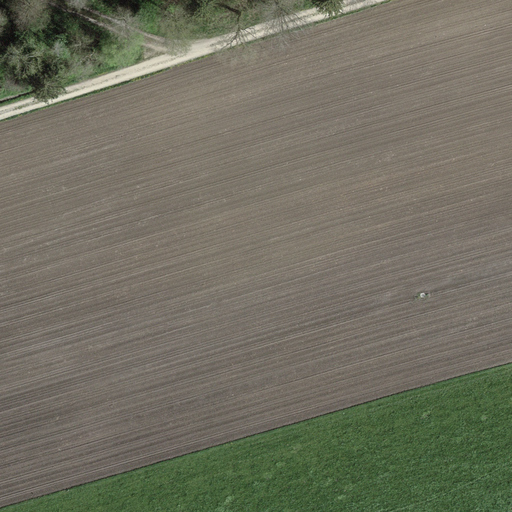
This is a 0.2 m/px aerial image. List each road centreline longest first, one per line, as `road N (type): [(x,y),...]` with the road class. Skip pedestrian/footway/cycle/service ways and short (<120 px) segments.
road 1 (track): [(378,0),(0,113)]
road 2 (track): [(63,0),(209,50)]
